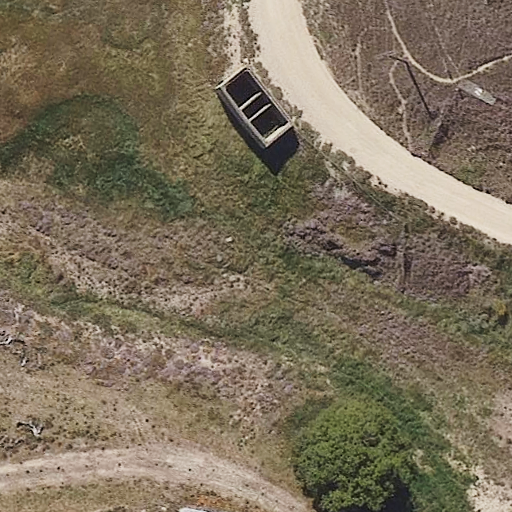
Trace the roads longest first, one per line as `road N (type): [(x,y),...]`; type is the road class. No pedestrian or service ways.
road 1 (unclassified): [(279,0),(292,51),(322,102),(376,155),(511,223)]
road 2 (track): [(0,475),(118,459),(181,461),(253,483),(305,511)]
